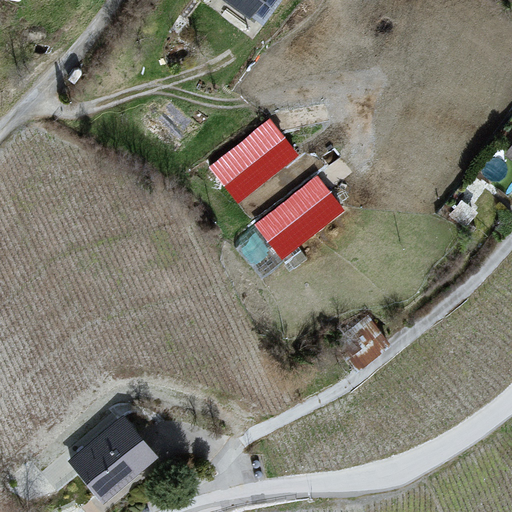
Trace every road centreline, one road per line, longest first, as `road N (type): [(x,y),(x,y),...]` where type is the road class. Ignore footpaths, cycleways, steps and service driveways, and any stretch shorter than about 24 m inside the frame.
road 1 (residential): [(511,393),(459,437),(377,474),(263,493),(208,511)]
road 2 (unclassified): [(121,0),(66,69),(0,123)]
